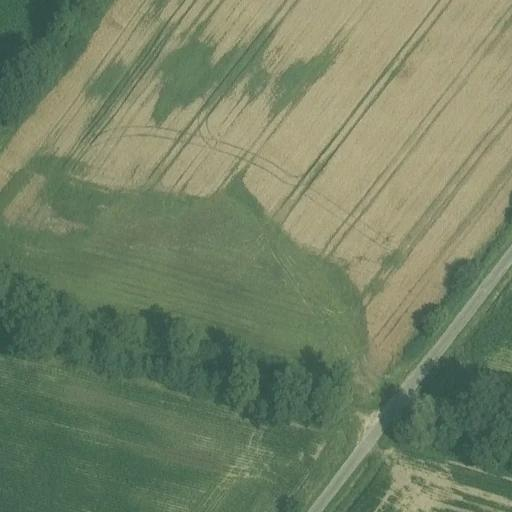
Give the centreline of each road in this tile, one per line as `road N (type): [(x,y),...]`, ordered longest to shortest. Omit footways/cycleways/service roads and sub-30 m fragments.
road 1 (track): [(0,302),(511,451)]
road 2 (unclassified): [(511,254),(315,511)]
